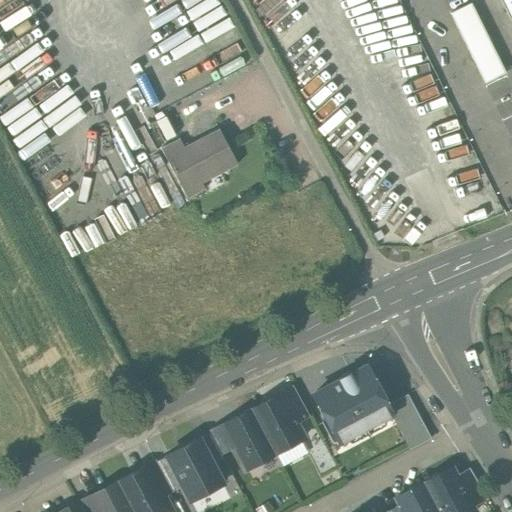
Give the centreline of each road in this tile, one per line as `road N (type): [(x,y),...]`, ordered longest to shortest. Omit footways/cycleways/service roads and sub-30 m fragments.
road 1 (tertiary): [(0,495),(401,293)]
road 2 (track): [(401,293),(244,0)]
road 3 (residential): [(482,431),(328,511)]
road 4 (residential): [(482,431),(401,293)]
